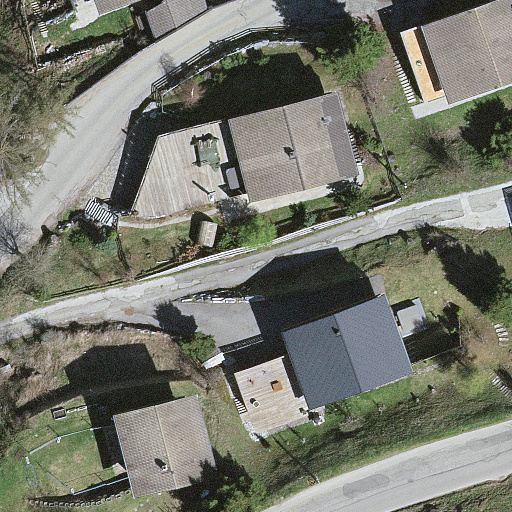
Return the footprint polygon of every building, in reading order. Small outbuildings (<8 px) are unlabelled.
[(193,0),(86,0),(102,42),(196,7),(193,0)] [(511,0),(487,0),(402,32),(430,117),(511,87),(511,0)] [(345,92),(158,142),(109,227),(145,238),(200,235),(372,189),(345,92)] [(386,303),(280,345),(317,437),(423,395),(386,303)] [(190,399),(105,426),(131,509),(217,482),(190,399)]
